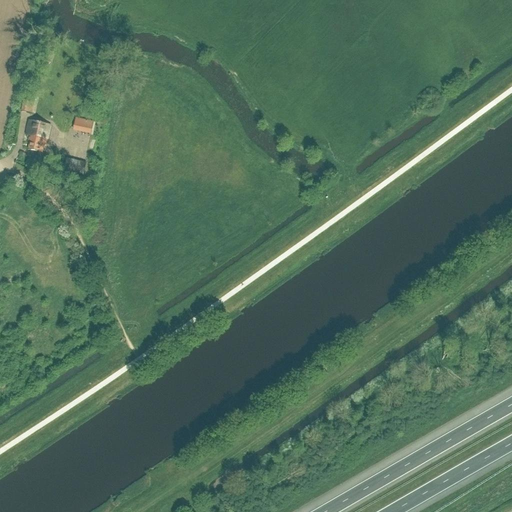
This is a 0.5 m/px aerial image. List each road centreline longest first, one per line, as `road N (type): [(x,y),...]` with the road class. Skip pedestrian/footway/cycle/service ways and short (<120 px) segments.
road 1 (track): [(511,249),(142,511)]
road 2 (motorway): [(511,404),(325,511)]
road 3 (motorway): [(396,511),(511,444)]
